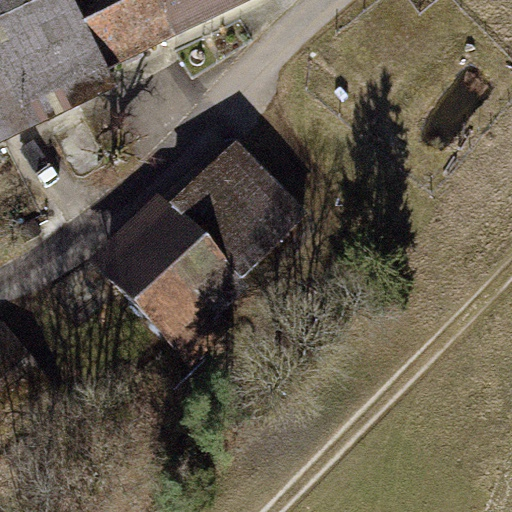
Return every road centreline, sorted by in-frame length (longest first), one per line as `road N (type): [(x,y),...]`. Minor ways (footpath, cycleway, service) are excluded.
road 1 (unclassified): [(44,244),(355,0)]
road 2 (track): [(511,272),(280,511)]
